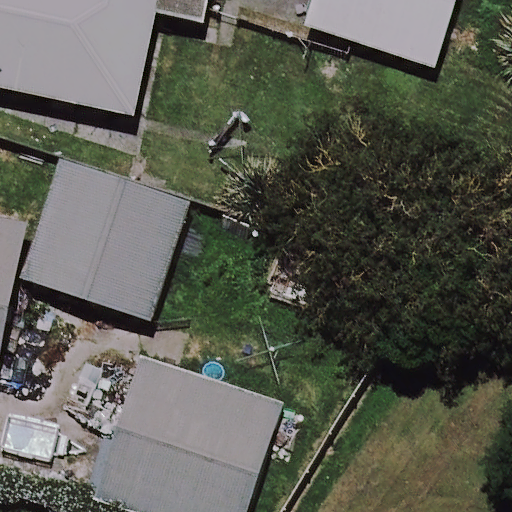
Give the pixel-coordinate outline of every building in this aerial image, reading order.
[(0,0),(0,46),(3,32),(41,40),(27,104),(132,127),(158,0),(0,0)] [(470,0),(327,0),(318,31),(447,72),(470,0)] [(191,199),(63,167),(32,289),(160,322),(191,199)] [(0,228),(0,365),(26,233),(0,228)] [(255,511),(288,411),(147,365),(101,505),(123,511),(255,511)]
